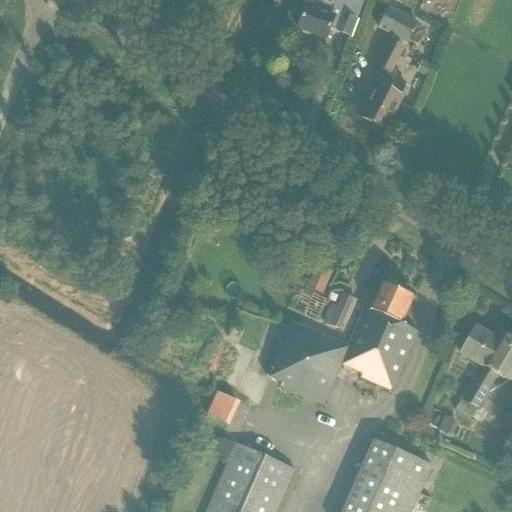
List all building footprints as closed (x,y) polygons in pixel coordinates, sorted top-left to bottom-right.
[(350,37),(363,0),(330,0),(329,4),(317,0),(303,0),(301,8),(305,9),(298,29),(302,31),(301,33),(309,36),(310,34),(326,39),(329,30),(350,37)] [(407,43),(417,23),(388,9),(378,29),(407,43)] [(391,85),(395,76),(391,74),(404,49),(390,41),(376,67),(386,72),(382,80),(380,79),(360,118),(385,130),(407,89),(403,86),(401,90),(391,85)] [(332,273),(316,266),(306,290),(322,296),(332,273)] [(401,325),(413,299),(381,285),(370,311),(365,309),(347,348),(290,322),(266,377),(281,383),(279,387),(323,406),(341,365),(361,374),(360,378),(391,391),(417,332),(401,325)] [(342,331),(355,301),(342,295),(337,307),(330,304),(323,323),(342,331)] [(499,341),(476,327),(460,354),(479,366),(479,365),(483,367),(471,388),(468,386),(460,399),(460,400),(455,410),(470,419),(476,409),(477,410),(497,375),(509,383),(511,377),(511,340),(502,335),(499,341)] [(218,393),(208,416),(230,426),(240,403),(218,393)] [(229,461),(235,445),(222,439),(215,454),(229,461)] [(412,511),(431,468),(373,442),(342,511),(412,511)] [(235,445),(229,461),(212,498),(201,493),(192,511),(276,511),(294,471),(235,445)]
